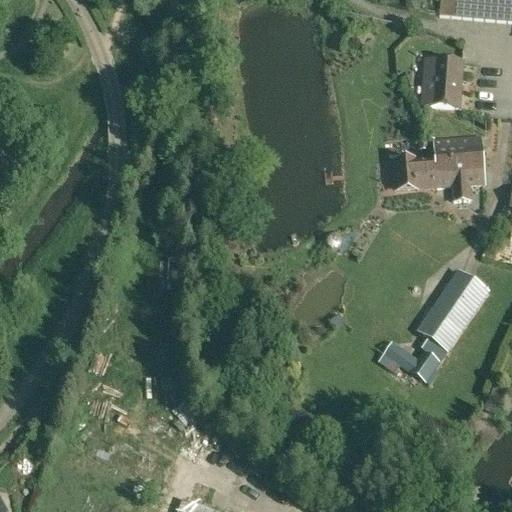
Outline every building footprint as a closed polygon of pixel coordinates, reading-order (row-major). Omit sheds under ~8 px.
[(511,0),(455,0),(454,21),(511,26),(511,0)] [(463,67),(434,65),(432,96),(424,95),(423,109),(460,112),(463,67)] [(482,141),(434,145),(435,162),(395,165),(397,192),(437,190),(438,191),(454,190),(455,205),(471,204),(470,189),(486,188),(482,141)] [(460,276),(420,334),(434,344),(447,353),(487,295),(460,276)] [(447,353),(434,344),(426,356),(439,364),(447,353)] [(425,355),(418,365),(392,347),(385,357),(425,384),(439,364),(426,356),(425,355)]
